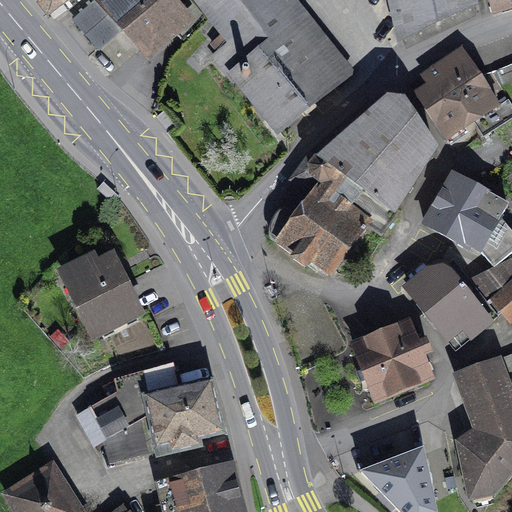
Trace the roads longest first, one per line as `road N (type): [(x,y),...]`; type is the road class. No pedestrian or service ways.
road 1 (residential): [(511,23),(407,67),(201,254)]
road 2 (primary): [(0,3),(201,254)]
road 3 (primary): [(312,511),(261,335),(236,284),(201,254)]
road 4 (primary): [(201,254),(278,511)]
road 5 (unknown): [(246,262),(333,290),(362,291),(384,287),(411,265)]
